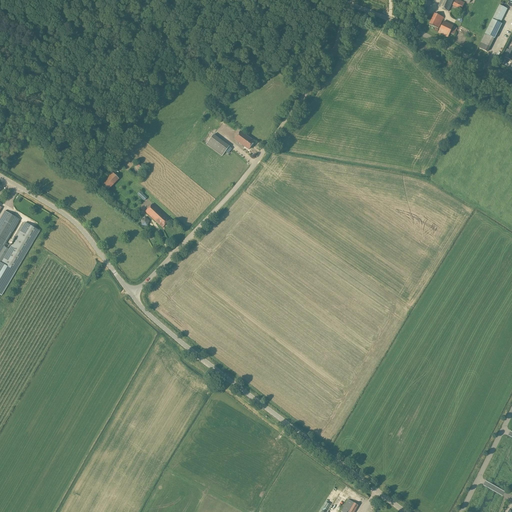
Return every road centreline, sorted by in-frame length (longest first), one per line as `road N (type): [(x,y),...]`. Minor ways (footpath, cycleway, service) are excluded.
road 1 (unclassified): [(131,294),(245,176),(335,51),(346,2)]
road 2 (tertiary): [(405,511),(198,356),(131,294)]
road 3 (tertiary): [(131,294),(67,215),(0,176)]
